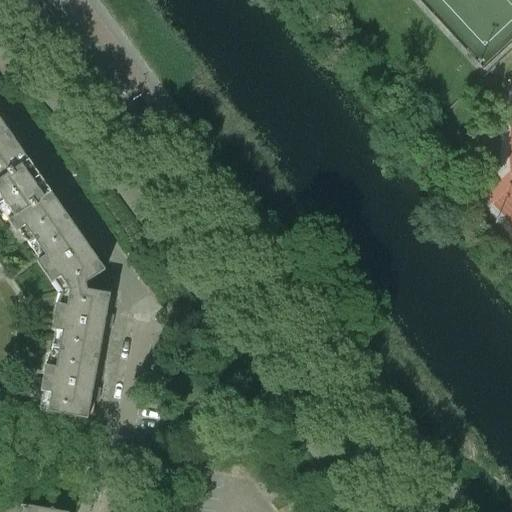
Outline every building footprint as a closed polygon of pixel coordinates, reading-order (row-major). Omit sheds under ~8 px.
[(0,141),(10,135),(0,120),(0,141)] [(35,158),(33,156),(27,147),(21,151),(10,135),(0,141),(0,203),(39,177),(29,162),(35,158)] [(39,177),(0,203),(0,210),(15,233),(24,227),(34,241),(35,242),(68,219),(57,203),(63,199),(56,188),(50,192),(39,177)] [(68,219),(35,242),(34,241),(28,245),(39,260),(36,263),(51,284),(60,278),(69,291),(86,287),(85,284),(104,270),(93,254),(99,250),(91,239),(85,243),(68,219)] [(111,329),(113,315),(106,314),(109,295),(87,291),(86,287),(69,291),(66,307),(55,305),(51,330),(54,331),(51,350),(58,351),(58,350),(98,357),(104,327),(111,329)] [(58,350),(58,351),(55,368),(44,366),(40,392),(50,394),(47,413),(67,416),(69,419),(72,417),(87,420),(90,400),(97,402),(100,389),(93,387),(98,357),(58,350)]
